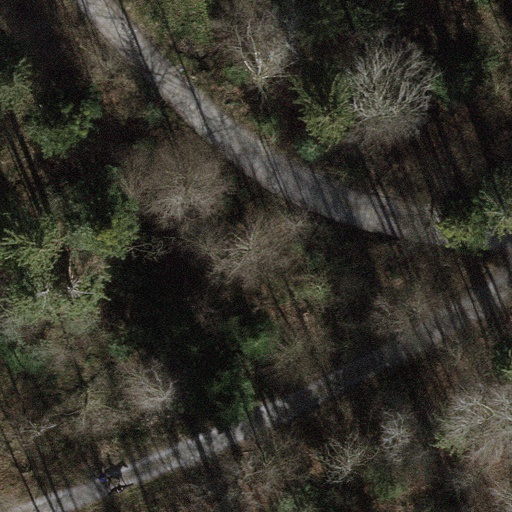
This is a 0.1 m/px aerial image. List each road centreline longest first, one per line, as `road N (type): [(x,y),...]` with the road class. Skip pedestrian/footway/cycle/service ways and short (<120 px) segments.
road 1 (track): [(30,511),(298,397),(511,281)]
road 2 (track): [(511,236),(415,224),(299,185),(251,156),(95,0)]
